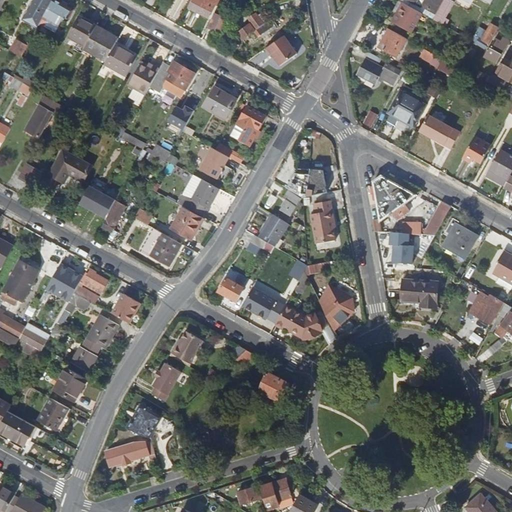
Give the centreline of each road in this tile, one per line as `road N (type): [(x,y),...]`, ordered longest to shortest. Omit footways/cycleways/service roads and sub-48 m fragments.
road 1 (residential): [(94,510),(314,443)]
road 2 (residential): [(179,297),(223,246),(302,107)]
road 3 (residential): [(72,495),(115,392),(179,297)]
road 4 (residential): [(106,0),(302,107)]
road 5 (residential): [(0,197),(179,297)]
road 6 (residential): [(380,335),(354,147)]
road 7 (residential): [(511,230),(354,147)]
road 8 (residential): [(179,297),(321,378)]
road 9 (residential): [(314,443),(329,471),(359,494),(396,502),(426,496)]
